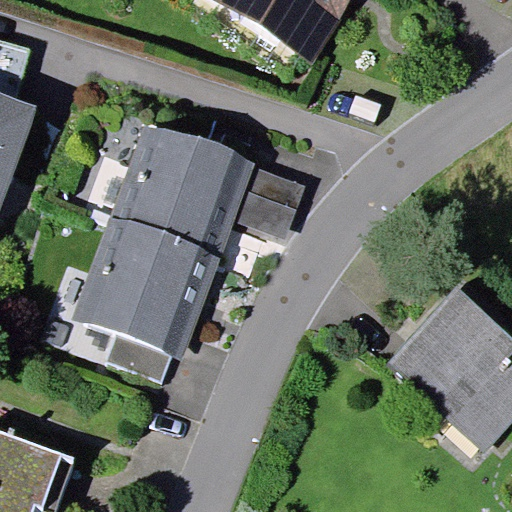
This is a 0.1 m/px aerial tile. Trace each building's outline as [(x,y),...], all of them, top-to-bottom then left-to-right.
[(200,0),(318,76),(367,0),(200,0)] [(0,258),(53,127),(0,106),(0,258)] [(257,169),(149,130),(77,326),(185,365),(257,169)] [(511,434),(511,333),(468,295),(397,374),(491,458),(511,434)] [(61,511),(79,466),(0,435),(0,511),(61,511)]
